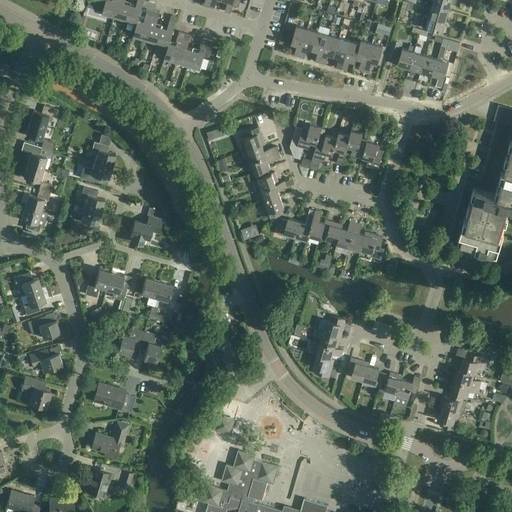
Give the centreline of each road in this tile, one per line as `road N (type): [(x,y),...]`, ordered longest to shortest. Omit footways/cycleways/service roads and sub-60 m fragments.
road 1 (tertiary): [(439,472),(416,447),(325,414),(281,372),(180,131)]
road 2 (tertiary): [(180,131),(127,81),(39,32)]
road 3 (residential): [(410,108),(246,76)]
road 4 (residential): [(386,204),(401,253),(435,272),(424,339)]
road 5 (residential): [(386,204),(299,182),(276,122)]
road 6 (residential): [(424,339),(412,347),(355,331),(340,379)]
